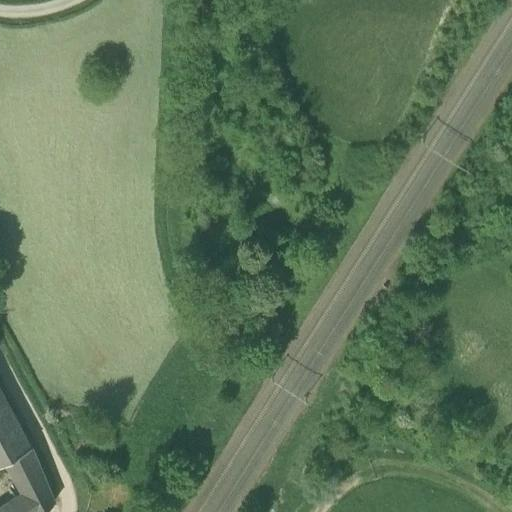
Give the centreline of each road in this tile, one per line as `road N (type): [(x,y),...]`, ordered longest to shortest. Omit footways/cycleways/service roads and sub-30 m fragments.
road 1 (track): [(318,511),(354,475),(384,466),(452,480),(503,511)]
road 2 (unclassified): [(68,511),(64,484),(0,361)]
